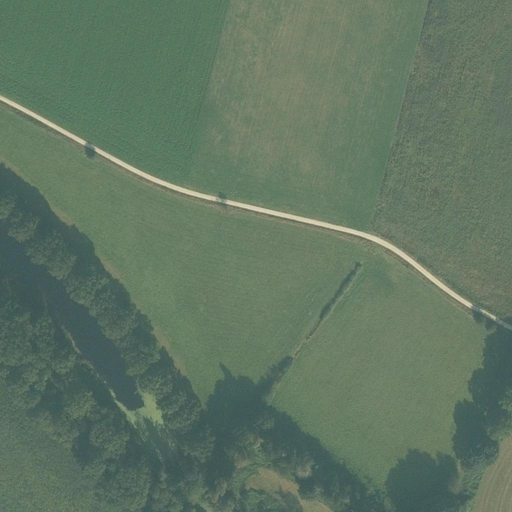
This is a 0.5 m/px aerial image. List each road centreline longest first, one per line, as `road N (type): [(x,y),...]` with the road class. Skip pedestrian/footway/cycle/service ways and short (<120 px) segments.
road 1 (track): [(0,98),(183,189),(384,243),(511,329)]
road 2 (track): [(511,340),(443,511)]
